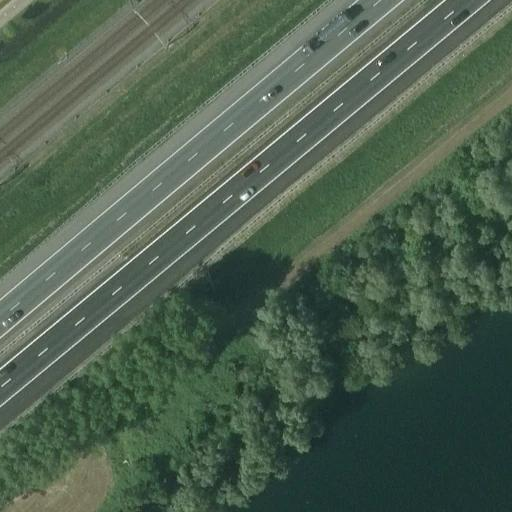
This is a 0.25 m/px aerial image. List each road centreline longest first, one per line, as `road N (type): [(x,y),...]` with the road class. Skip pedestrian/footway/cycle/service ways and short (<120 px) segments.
road 1 (motorway): [(0,388),(467,0)]
road 2 (motorway): [(379,0),(0,318)]
